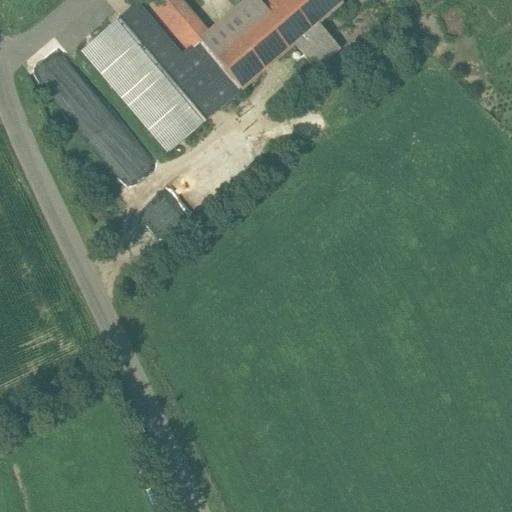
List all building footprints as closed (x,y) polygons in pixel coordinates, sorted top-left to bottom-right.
[(218,45),(208,33),(183,55),(139,3),(82,52),(167,153),(317,24),(341,4),(338,0),(270,0),(262,7),(218,45)] [(208,33),(180,0),(136,0),(139,3),(183,55),(208,33)] [(256,0),(246,0),(208,33),(218,45),(262,7),(256,0)] [(317,24),(292,45),(314,71),(339,49),(317,24)] [(127,133),(65,58),(42,77),(104,152),(127,133)]
